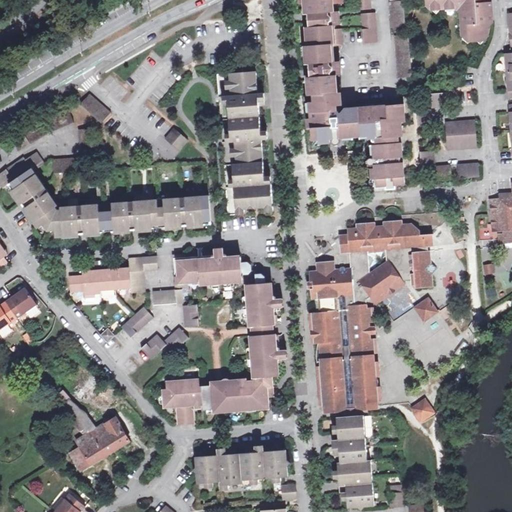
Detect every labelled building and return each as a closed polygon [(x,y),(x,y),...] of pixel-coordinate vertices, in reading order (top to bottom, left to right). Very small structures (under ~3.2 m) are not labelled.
[(301,0),(302,3),(306,2),(306,12),(308,14),(310,25),(307,29),(313,96),(316,96),(316,103),(312,103),(313,119),(308,119),(309,129),(314,128),(314,139),(321,138),(321,142),(330,141),(330,138),(375,134),(376,145),(374,145),(376,168),(372,168),(373,178),(377,178),(377,186),(387,186),(387,188),(396,188),(396,185),(405,184),(404,162),(401,162),(401,156),(403,156),(403,143),(400,143),(399,129),(402,129),(402,114),(405,114),(404,106),(376,108),(376,105),(368,106),(368,108),(346,110),(344,113),(341,113),(340,111),(338,110),(337,105),(342,105),(342,103),(342,94),(339,94),(337,74),(342,74),(341,62),(336,62),(334,46),(334,43),(343,42),(343,28),(335,28),(335,25),(341,25),(340,11),(334,11),(334,3),(343,3),(342,0),(301,0)] [(371,0),(357,0),(358,11),(372,10),(371,0)] [(426,0),(427,6),(431,10),(436,5),(440,8),(443,5),(446,8),(450,3),(460,12),(462,36),(469,42),(477,34),(485,41),(490,35),(489,28),(494,23),(491,0),(426,0)] [(393,29),(406,28),(404,1),(390,2),(393,29)] [(250,19),(258,12),(254,7),(246,14),(250,19)] [(377,14),(363,15),(365,44),(379,43),(377,14)] [(399,78),(412,77),(409,35),(395,36),(399,78)] [(266,207),(273,206),(271,173),(264,173),(262,140),(268,140),(268,128),(261,129),(259,107),(265,107),(265,94),(259,94),(257,72),(230,74),(231,80),(231,89),(232,95),(228,95),(229,103),(231,134),(232,141),(235,141),(236,149),(236,156),(237,163),(233,164),(234,178),(235,186),(237,209),(246,208),(266,207)] [(453,106),(474,105),(474,91),(452,93),(453,106)] [(432,108),(447,107),(446,93),(431,94),(432,108)] [(102,123),(112,113),(91,94),(81,105),(102,123)] [(53,132),(75,122),(70,110),(48,119),(53,132)] [(418,124),(432,123),(432,110),(417,111),(418,124)] [(448,150),(478,148),(476,121),(446,123),(448,150)] [(20,151),(49,133),(42,122),(13,140),(20,151)] [(82,152),(95,151),(94,128),(80,129),(82,152)] [(180,151),(188,141),(174,129),(165,139),(180,151)] [(55,229),(56,232),(57,237),(68,236),(69,238),(76,237),(77,236),(77,235),(90,234),(91,236),(92,236),(93,235),(94,234),(101,233),(101,230),(115,229),(116,232),(119,232),(119,233),(120,233),(128,233),(128,232),(128,231),(141,230),(141,231),(143,232),(145,231),(146,230),(153,229),(152,226),(167,225),(167,228),(170,228),(171,228),(171,229),(179,228),(180,228),(180,227),(192,226),(194,227),(195,227),(197,227),(198,225),(204,225),(204,222),(211,221),(210,197),(189,199),(189,201),(186,201),(186,199),(180,200),(181,202),(178,202),(178,200),(138,203),(138,205),(135,205),(134,203),(129,204),(129,206),(127,206),(127,204),(86,207),(86,209),(83,209),(83,207),(77,208),(77,210),(75,210),(75,208),(62,209),(62,211),(59,211),(56,207),(58,205),(50,195),(48,196),(47,194),(49,193),(45,188),(43,189),(42,187),(44,186),(33,172),(45,163),(37,151),(25,160),(24,158),(0,173),(0,181),(4,188),(10,184),(18,196),(17,198),(17,200),(19,201),(21,201),(27,210),(26,211),(27,212),(33,222),(36,222),(39,227),(43,225),(46,222),(55,229)] [(421,166),(435,165),(435,152),(420,153),(421,166)] [(54,173),(83,171),(82,157),(53,159),(54,173)] [(459,179),(480,177),(480,163),(457,164),(459,179)] [(438,180),(452,179),(451,165),(437,166),(438,180)] [(511,182),(510,182),(510,187),(498,187),(498,192),(488,192),(491,243),(505,242),(511,241),(511,182)] [(449,218),(450,225),(465,224),(465,216),(455,217),(449,218)] [(348,227),(349,233),(349,240),(345,240),(345,246),(350,246),(350,252),(351,268),(346,268),(344,265),(340,266),(340,269),(335,269),(329,269),(329,264),(323,265),(323,270),(317,270),(310,271),(311,281),(311,288),(312,299),(316,299),(317,312),(313,312),(315,342),(319,342),(320,360),(318,360),(318,367),(322,372),(324,404),(324,405),(327,405),(328,409),(345,408),(356,407),(377,405),(377,400),(376,387),(372,387),(371,375),(375,375),(374,363),(374,356),(370,356),(370,353),(373,352),(372,337),(369,337),(368,333),(368,326),(368,322),(371,321),(370,307),(367,308),(367,300),(371,298),(374,303),(403,283),(411,276),(411,286),(416,286),(416,288),(434,287),(431,251),(428,251),(428,246),(434,246),(434,234),(421,234),(420,230),(413,223),(403,223),(403,220),(384,221),(384,225),(375,225),(375,221),(357,223),(357,227),(348,227)] [(46,222),(43,225),(48,232),(56,232),(55,229),(46,222)] [(349,240),(349,233),(339,234),(341,253),(350,252),(350,246),(345,246),(345,240),(349,240)] [(0,270),(9,264),(5,258),(2,253),(6,251),(0,242),(0,270)] [(189,284),(209,283),(234,281),(243,280),(243,284),(248,284),(248,292),(251,317),(253,345),(255,369),(256,382),(223,384),(223,386),(201,388),(200,380),(167,383),(168,391),(164,391),(165,395),(165,402),(166,408),(181,406),(181,410),(178,411),(180,425),(195,424),(194,409),(191,410),(191,406),(195,405),(202,405),(205,405),(205,409),(208,409),(215,408),(216,408),(216,406),(224,406),(224,409),(234,408),(258,406),(266,405),(266,398),(275,397),(273,377),(280,376),(279,363),(281,362),(282,360),(288,359),(287,350),(281,350),(281,347),(277,347),(274,311),(276,311),(277,310),(277,309),(277,307),(283,307),(283,298),(277,298),(277,297),(276,296),(275,295),(273,295),(272,282),(266,282),(265,277),(260,273),(256,273),(255,270),(252,270),(251,265),(248,261),(241,262),(241,256),(187,260),(187,255),(186,253),(174,254),(176,289),(153,291),(154,305),(184,302),(183,289),(189,288),(189,284)] [(90,274),(85,274),(71,275),(72,292),(86,291),(86,297),(97,297),(97,294),(103,294),(102,290),(133,288),(134,293),(146,292),(145,271),(159,269),(158,256),(130,258),(130,267),(120,268),(120,272),(111,272),(111,269),(89,270),(90,274)] [(329,269),(335,269),(335,260),(316,262),(317,270),(323,270),(323,265),(329,264),(329,269)] [(484,266),(485,275),(495,273),(493,264),(484,266)] [(403,283),(374,303),(377,305),(406,285),(420,304),(414,308),(424,322),(439,312),(429,297),(425,301),(415,289),(416,288),(416,286),(411,286),(411,276),(403,283)] [(0,331),(38,305),(26,288),(0,305),(0,331)] [(104,307),(106,316),(113,315),(114,319),(122,318),(119,304),(104,307)] [(200,325),(198,304),(184,305),(186,326),(200,325)] [(155,317),(145,307),(123,327),(132,337),(155,317)] [(116,335),(115,334),(109,327),(101,334),(109,342),(116,335)] [(152,359),(168,345),(175,352),(190,338),(181,327),(164,341),(159,334),(143,349),(152,359)] [(80,398),(101,379),(98,375),(77,394),(80,398)] [(65,413),(86,436),(77,440),(81,446),(70,452),(82,471),(129,442),(117,418),(98,429),(84,412),(63,391),(55,397),(64,405),(47,421),(51,426),(65,413)] [(433,414),(424,401),(411,409),(410,410),(419,423),(433,414)] [(345,408),(346,418),(357,417),(357,414),(356,407),(345,408)] [(338,418),(339,426),(339,434),(340,440),(333,441),(334,449),(335,449),(340,449),(341,456),(341,464),(339,464),(339,471),(340,478),(341,490),(347,489),(347,493),(347,501),(348,508),(358,507),(362,510),(366,506),(375,506),(371,460),(367,461),(364,416),(357,417),(346,418),(338,418)] [(59,440),(51,431),(44,437),(52,447),(59,440)] [(226,454),(226,448),(217,449),(217,455),(195,457),(196,467),(194,470),(197,473),(197,484),(205,483),(215,482),(220,482),(220,486),(229,485),(244,484),(244,480),(250,480),(259,479),(272,478),(282,477),(289,476),(288,466),(291,463),(288,460),(287,450),(265,451),(264,445),(255,446),(256,452),(246,453),(235,454),(226,454)] [(297,500),(296,484),(282,485),(283,500),(297,500)] [(391,487),(391,494),(402,493),(401,486),(391,487)] [(53,511),(81,511),(86,507),(70,493),(53,511)] [(405,507),(404,493),(402,493),(391,494),(389,494),(390,508),(405,507)]
